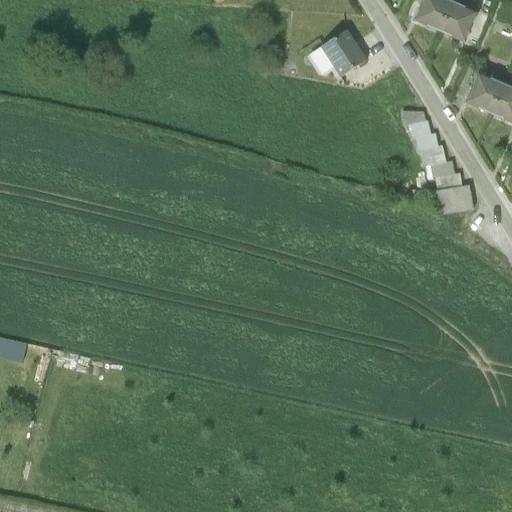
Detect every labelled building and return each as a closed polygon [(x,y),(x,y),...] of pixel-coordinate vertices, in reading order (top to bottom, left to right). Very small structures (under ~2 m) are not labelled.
[(438,34),(452,2),(447,0),(423,0),(414,22),(426,27),(426,29),(438,34)] [(452,2),(438,34),(449,39),(450,37),(463,43),(476,14),(464,10),(465,8),(452,2)] [(346,30),(321,46),(340,77),(366,61),(346,30)] [(489,116),(503,84),(490,79),(489,80),(477,75),(465,104),(478,109),(477,111),(489,116)] [(511,88),(503,84),(489,116),(501,121),(501,120),(511,124),(511,88)] [(436,191),(461,187),(459,173),(453,174),(451,161),(445,163),(441,147),(438,147),(435,134),(430,135),(427,122),(425,122),(422,113),(400,113),(408,139),(415,138),(417,151),(419,151),(422,168),(429,166),(432,179),(434,179),(436,191)] [(461,187),(436,191),(425,193),(431,218),(473,210),(468,186),(461,187)]
